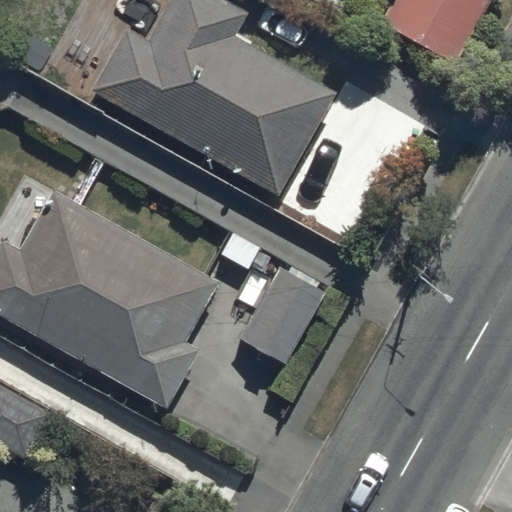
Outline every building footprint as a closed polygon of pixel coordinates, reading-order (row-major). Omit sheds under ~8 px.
[(245,13),(221,0),(169,0),(146,42),(123,28),(88,89),(275,196),(333,94),(232,36),(245,13)] [(482,0),(391,0),(382,25),(453,61),(482,0)] [(0,240),(0,315),(166,410),(199,353),(184,344),(218,284),(53,191),(19,251),(0,240)] [(278,270),(238,342),(285,368),(324,296),(278,270)] [(53,415),(0,385),(0,447),(27,462),(53,415)]
